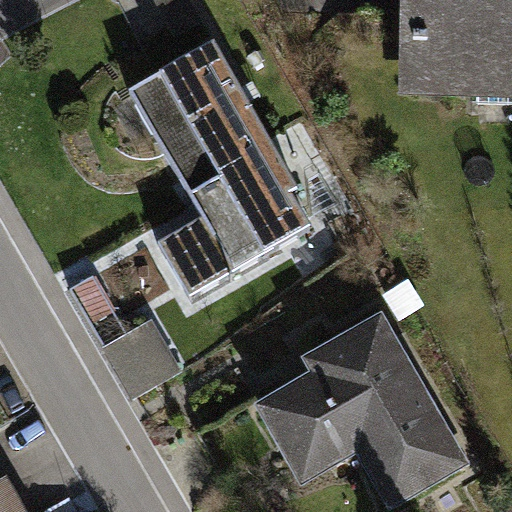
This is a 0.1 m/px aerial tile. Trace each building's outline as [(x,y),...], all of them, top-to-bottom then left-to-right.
[(196,0),(157,0),(176,42),(209,28),(196,0)] [(511,0),(392,0),(392,96),(511,95),(511,0)] [(115,105),(202,273),(317,213),(229,45),(115,105)] [(384,503),(462,461),(383,315),(251,385),(303,482),(357,453),(384,503)] [(114,356),(141,401),(189,372),(162,328),(114,356)] [(0,487),(0,511),(13,511),(0,487)]
